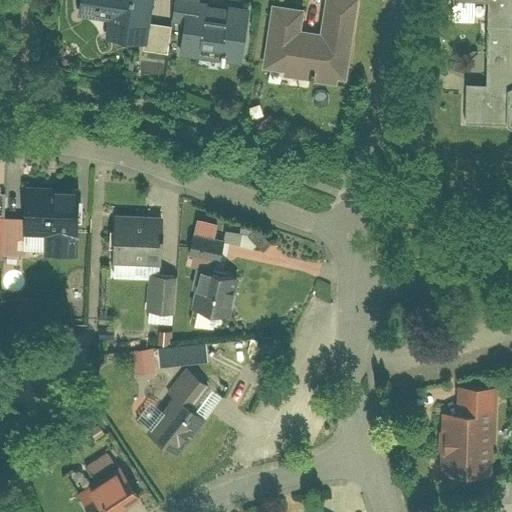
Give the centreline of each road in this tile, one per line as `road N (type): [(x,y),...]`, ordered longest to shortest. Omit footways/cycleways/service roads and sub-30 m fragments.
road 1 (residential): [(356,226),(30,136),(0,137)]
road 2 (residential): [(398,0),(356,226)]
road 3 (residential): [(356,226),(343,310),(357,430)]
road 4 (residential): [(357,430),(185,511)]
